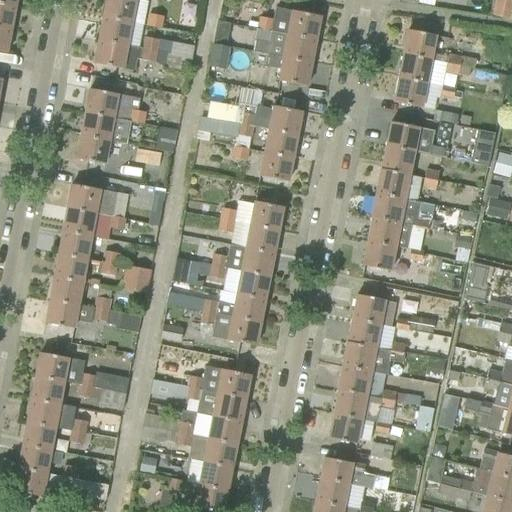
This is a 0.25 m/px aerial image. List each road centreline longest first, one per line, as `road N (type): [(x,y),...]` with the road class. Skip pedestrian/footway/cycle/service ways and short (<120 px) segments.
road 1 (residential): [(267,511),(367,0)]
road 2 (residential): [(0,315),(59,0)]
